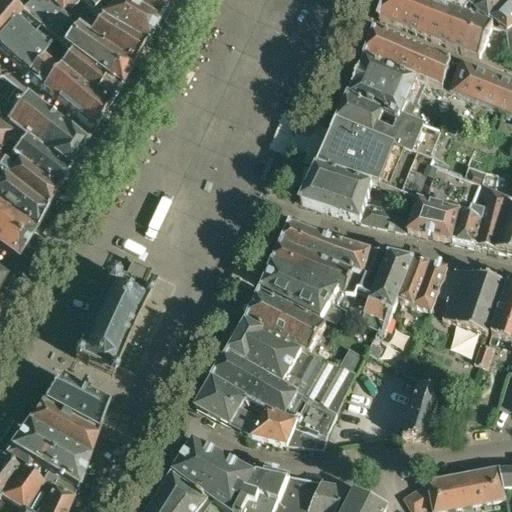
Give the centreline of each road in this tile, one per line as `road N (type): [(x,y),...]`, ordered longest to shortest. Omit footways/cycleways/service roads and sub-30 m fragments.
road 1 (residential): [(152,411),(254,204),(511,279)]
road 2 (residential): [(511,446),(363,472),(304,469),(258,461),(152,411)]
road 3 (residential): [(511,80),(378,28)]
